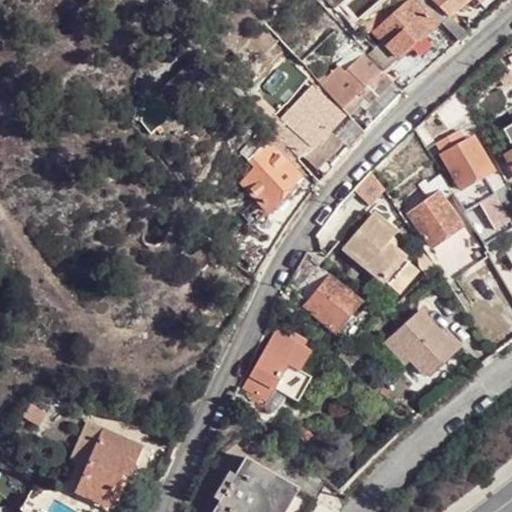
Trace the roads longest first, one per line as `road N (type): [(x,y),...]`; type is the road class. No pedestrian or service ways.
road 1 (residential): [(164,511),(247,323),(298,232),(380,143),(511,22)]
road 2 (residential): [(511,366),(456,404),(360,511)]
